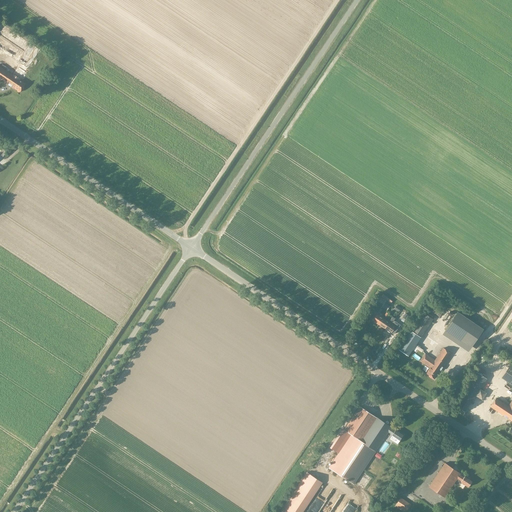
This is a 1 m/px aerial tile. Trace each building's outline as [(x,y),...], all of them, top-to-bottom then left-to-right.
[(323,5),(309,26),(313,29),(327,7),(323,5)] [(0,40),(0,55),(3,51),(9,55),(5,61),(9,64),(18,52),(0,40)] [(6,69),(2,75),(9,80),(7,84),(14,89),(21,77),(14,73),(13,74),(6,69)] [(440,317),(443,313),(431,304),(428,309),(440,317)] [(411,330),(421,337),(432,319),(422,312),(411,330)] [(457,312),(445,330),(471,347),(483,329),(457,312)] [(383,318),(379,316),(376,314),(372,321),(378,325),(383,318)] [(395,326),(391,324),(393,321),(396,324),(398,321),(392,317),(389,322),(384,329),(390,333),(395,326)] [(384,329),(389,322),(383,318),(378,325),(384,329)] [(410,330),(397,350),(408,357),(421,337),(421,338),(421,337),(410,330)] [(442,367),(451,354),(443,348),(435,360),(425,354),(420,362),(430,368),(426,373),(434,379),(440,371),(443,367),(442,367)] [(419,358),(423,354),(417,349),(414,353),(419,358)] [(511,366),(510,365),(501,378),(511,385),(511,366)] [(490,369),(488,369),(488,377),(491,377),(491,374),(496,374),(496,377),(500,377),(499,372),(490,372),(490,369)] [(475,396),(481,400),(486,393),(480,389),(486,379),(478,373),(476,372),(454,406),(456,407),(464,412),(475,396)] [(511,400),(508,407),(496,398),(490,407),(511,421),(511,400)] [(328,467),(334,471),(354,484),(376,451),(375,451),(388,432),(391,427),(360,406),(344,430),(350,434),(341,448),(338,453),(328,467)] [(391,427),(388,432),(392,435),(391,435),(392,435),(389,439),(397,444),(403,435),(391,427)] [(336,445),(333,450),(338,453),(341,448),(336,445)] [(444,497),(456,479),(468,487),(472,482),(464,477),(464,478),(459,475),(460,474),(445,463),(429,487),(444,497)] [(306,473),(280,511),(297,511),(318,480),(306,473)] [(412,505),(411,505),(400,498),(395,506),(403,511),(405,511),(407,510),(409,510),(412,505)]
